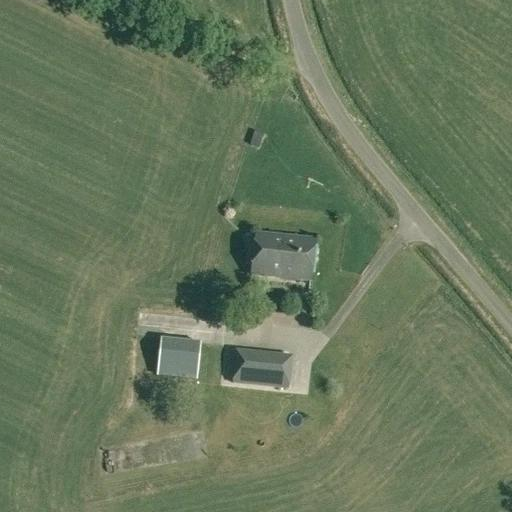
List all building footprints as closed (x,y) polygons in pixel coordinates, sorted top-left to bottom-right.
[(251,275),(310,281),(314,241),(255,234),(251,275)] [(296,309),(257,309),(257,315),(276,316),(275,325),(296,325),(296,309)] [(132,327),(133,395),(199,394),(198,326),(132,327)] [(235,354),(232,382),(289,388),(292,359),(235,354)] [(340,363),(316,417),(356,434),(380,380),(340,363)]
